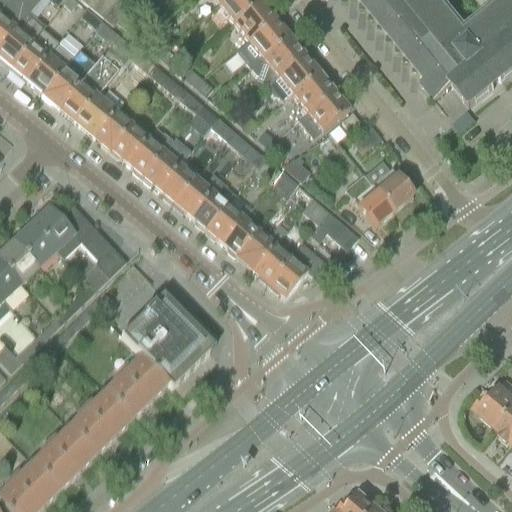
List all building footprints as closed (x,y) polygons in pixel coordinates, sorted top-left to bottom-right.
[(0,0),(0,17),(11,5),(4,0),(0,0)] [(14,0),(11,5),(0,17),(0,49),(27,18),(28,16),(37,6),(30,0),(14,0)] [(41,0),(41,1),(55,14),(66,0),(41,0)] [(75,0),(75,1),(84,9),(91,0),(75,0)] [(91,0),(84,9),(93,17),(107,0),(91,0)] [(109,0),(107,0),(93,17),(103,25),(117,7),(109,0)] [(206,0),(217,12),(231,0),(206,0)] [(231,0),(217,12),(231,30),(259,8),(252,0),(231,0)] [(511,0),(356,0),(423,81),(418,85),(433,104),(449,91),(467,112),(511,75),(511,0)] [(68,1),(62,10),(70,16),(77,8),(68,1)] [(117,7),(103,25),(112,32),(115,29),(122,19),(127,14),(117,7)] [(231,30),(246,48),(273,26),(259,8),(231,30)] [(97,26),(84,15),(78,22),(91,33),(97,26)] [(0,70),(6,75),(39,36),(43,31),(27,18),(0,49),(0,70)] [(122,19),(115,29),(138,48),(146,39),(122,19)] [(246,48),(234,58),(249,76),(250,75),(261,66),(288,44),(273,26),(246,48)] [(101,28),(93,38),(109,52),(117,42),(101,28)] [(6,75),(22,89),(55,49),(39,36),(6,75)] [(146,39),(138,48),(157,64),(165,54),(146,39)] [(109,52),(99,63),(116,77),(134,56),(117,42),(109,52)] [(28,92),(39,101),(76,58),(76,57),(60,44),(55,49),(22,89),(27,93),(28,92)] [(255,88),(265,92),(303,62),(288,44),(261,66),(250,75),(256,84),(255,88)] [(165,54),(157,64),(169,74),(177,65),(165,54)] [(76,58),(39,101),(51,111),(50,112),(54,116),(92,71),(76,58)] [(137,59),(129,69),(145,82),(153,73),(137,59)] [(282,109),(290,103),(318,80),(303,62),(265,92),(268,93),(268,97),(275,105),(279,106),(282,109)] [(92,71),(54,116),(72,130),(96,102),(116,77),(99,63),(94,69),(93,69),(92,71)] [(153,73),(145,82),(160,93),(167,85),(153,73)] [(190,76),(182,86),(193,95),(201,85),(190,76)] [(290,103),(305,121),(332,98),(318,80),(290,103)] [(167,85),(160,93),(176,107),(183,98),(167,85)] [(201,85),(193,95),(203,104),(211,94),(201,85)] [(183,98),(176,107),(193,121),(201,112),(183,98)] [(305,121),(296,128),(311,146),(320,139),(332,130),(347,117),(332,98),(305,121)] [(96,102),(72,130),(90,145),(113,116),(96,102)] [(226,107),(218,116),(230,125),(237,116),(226,107)] [(201,112),(193,121),(209,134),(216,125),(201,112)] [(113,116),(90,145),(95,149),(96,148),(107,157),(129,130),(113,116)] [(237,116),(230,125),(240,134),(247,125),(237,116)] [(351,120),(339,129),(347,138),(358,128),(351,120)] [(209,134),(193,121),(183,133),(199,146),(209,134)] [(209,134),(208,135),(223,148),(231,138),(216,125),(209,134)] [(118,168),(122,172),(145,143),(129,130),(107,157),(119,167),(118,168)] [(128,174),(139,184),(161,157),(170,146),(154,133),(145,143),(122,172),(127,176),(128,174)] [(379,145),(370,135),(352,150),(360,160),(379,145)] [(231,138),(223,148),(238,162),(247,152),(231,138)] [(263,138),(255,147),(266,156),(274,147),(263,138)] [(161,157),(139,184),(151,194),(150,195),(154,198),(177,170),(188,158),(172,144),(170,146),(161,157)] [(274,147),(266,156),(277,165),(285,156),(274,147)] [(249,153),(241,163),(255,175),(263,165),(249,153)] [(292,165),(281,173),(300,189),(308,179),(299,171),(302,168),(296,163),(293,166),(292,165)] [(255,175),(253,177),(269,191),(271,189),(273,185),(274,185),(279,178),(263,165),(255,175)] [(160,201),(171,211),(193,183),(177,170),(154,198),(159,202),(160,201)] [(389,177),(370,193),(392,219),(410,204),(389,177)] [(273,185),(271,189),(277,194),(283,199),(280,202),(284,205),(295,192),(280,179),(279,178),(274,185),(273,185)] [(182,221),(186,225),(217,187),(210,181),(202,191),(193,183),(171,211),(183,220),(182,221)] [(392,219),(370,193),(361,182),(343,197),(373,234),(392,219)] [(217,187),(186,225),(191,229),(192,228),(203,237),(225,210),(233,201),(224,194),(225,193),(217,187)] [(242,209),(233,201),(225,210),(235,218),(242,209)] [(303,215),(299,219),(316,232),(327,219),(311,205),(303,215)] [(225,210),(203,237),(214,247),(213,248),(218,252),(242,223),(249,215),(242,209),(235,218),(225,210)] [(102,279),(88,293),(93,299),(125,268),(70,210),(56,223),(47,213),(29,230),(55,258),(62,265),(79,249),(97,268),(94,270),(102,279)] [(316,232),(308,242),(316,249),(325,239),(346,256),(356,245),(327,219),(316,232)] [(223,254),(235,264),(258,237),(242,223),(218,252),(223,255),(223,254)] [(258,237),(235,264),(246,273),(245,275),(250,279),(279,244),(284,238),(292,229),(284,223),(276,231),(266,244),(258,237)] [(37,274),(55,258),(29,230),(11,246),(37,274)] [(257,282),(267,291),(289,263),(282,257),(287,251),(279,244),(250,279),(256,283),(257,282)] [(0,269),(20,290),(37,274),(11,246),(0,256),(0,269)] [(289,263),(267,291),(277,298),(275,300),(282,306),(306,278),(315,286),(329,278),(298,253),(290,264),(289,263)] [(0,304),(2,307),(20,290),(0,269),(0,304)] [(88,293),(70,309),(76,315),(93,299),(88,293)] [(118,343),(136,361),(165,391),(170,396),(208,359),(212,354),(207,349),(208,349),(161,301),(118,343)] [(70,309),(53,326),(59,332),(76,315),(70,309)] [(88,311),(51,347),(58,355),(95,319),(88,311)] [(53,326),(36,343),(42,349),(59,332),(53,326)] [(3,354),(0,356),(0,370),(9,380),(42,349),(36,343),(14,364),(13,365),(3,354)] [(51,347),(14,383),(22,391),(58,355),(51,347)] [(101,395),(99,397),(128,427),(144,412),(145,413),(151,407),(150,406),(165,391),(136,361),(134,363),(138,367),(129,376),(125,371),(110,386),(114,390),(105,399),(101,395)] [(14,383),(0,397),(0,412),(22,391),(14,383)] [(472,415),(494,434),(511,413),(511,404),(497,392),(485,405),(482,403),(472,415)] [(65,430),(62,432),(92,462),(107,448),(108,449),(114,443),(113,442),(128,427),(99,397),(97,398),(101,402),(93,411),(89,407),(73,421),(77,425),(69,434),(65,430)] [(509,447),(511,449),(511,447),(511,413),(494,434),(500,439),(498,442),(507,449),(509,447)] [(28,465),(26,467),(56,497),(71,482),(72,483),(78,478),(77,477),(92,462),(62,432),(61,433),(65,437),(56,446),(52,442),(37,456),(41,461),(32,469),(28,465)] [(56,497),(26,467),(25,468),(29,473),(20,481),(16,477),(1,492),(5,496),(0,500),(0,511),(40,511),(56,497)] [(372,511),(358,500),(358,499),(356,499),(355,498),(353,498),(351,499),(350,500),(348,501),(347,503),(347,504),(347,506),(341,511),(372,511)]
